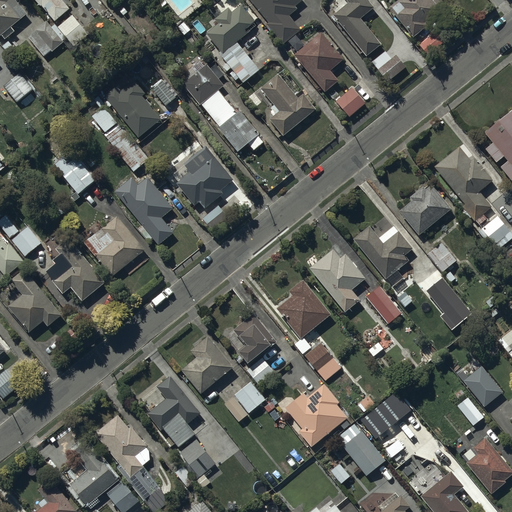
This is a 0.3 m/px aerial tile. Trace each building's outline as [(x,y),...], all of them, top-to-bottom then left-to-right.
[(0,0),(0,36),(1,36),(5,40),(15,32),(11,28),(27,15),(14,0),(0,0)] [(34,0),(55,22),(69,9),(61,0),(34,0)] [(250,7),(252,4),(268,23),(266,25),(283,45),(301,30),(289,16),(297,10),(295,7),(303,0),(246,0),(245,1),(250,7)] [(366,0),(346,0),(349,3),(333,16),(367,57),(381,45),(361,20),(374,9),(366,0)] [(401,0),(390,9),(392,11),(413,38),(444,14),(433,0),(401,0)] [(218,24),(206,34),(221,52),(219,54),(227,64),(221,68),(225,73),(231,69),(234,72),(230,75),(236,81),(239,79),(243,84),(260,70),(237,43),(250,32),(248,28),(255,23),(241,5),(232,13),(229,8),(215,20),(218,24)] [(36,32),(29,38),(44,57),(51,51),(52,52),(68,40),(74,47),(89,35),(73,16),(58,28),(55,25),(52,27),(47,21),(35,31),(36,32)] [(437,29),(419,45),(428,56),(447,40),(437,29)] [(294,56),(325,93),(339,81),(330,72),(344,60),(322,33),(294,56)] [(192,45),(185,37),(169,50),(176,59),(192,45)] [(385,52),(372,62),(388,82),(406,67),(396,55),(391,59),(385,52)] [(184,74),(187,76),(181,81),(200,106),(202,105),(219,128),(218,128),(237,153),(248,144),(254,151),(264,143),(258,135),(259,135),(240,111),(238,113),(219,89),(223,86),(207,66),(205,67),(201,61),(184,74)] [(285,69),(260,89),(274,106),(271,109),(276,115),(269,120),(283,137),(316,110),(303,95),(298,99),(296,96),(303,90),(285,69)] [(33,89),(20,73),(4,86),(17,102),(33,89)] [(116,87),(105,96),(138,139),(162,120),(142,97),(146,95),(134,81),(120,93),(116,87)] [(155,89),(153,90),(166,106),(176,98),(163,82),(159,85),(157,83),(153,86),(155,89)] [(352,87),(335,100),(343,110),(360,98),(352,87)] [(92,117),(106,134),(104,135),(133,173),(149,160),(104,107),(92,117)] [(511,111),(485,133),(493,143),(486,149),(497,163),(504,157),(508,162),(501,167),(511,181),(511,111)] [(190,173),(176,184),(195,207),(200,203),(205,209),(223,195),(221,192),(234,181),(206,147),(183,165),(190,173)] [(460,147),(434,168),(465,205),(463,207),(465,210),(461,213),(468,221),(472,217),(475,221),(476,221),(480,226),(488,219),(484,214),(492,208),(479,192),(493,181),(475,159),(472,162),(460,147)] [(73,149),(54,164),(78,195),(97,180),(73,149)] [(138,186),(132,179),(115,192),(142,226),(138,229),(148,242),(152,238),(158,246),(174,233),(162,219),(173,209),(148,178),(138,186)] [(413,201),(400,212),(419,236),(451,210),(432,186),(426,191),(423,188),(410,198),(413,201)] [(0,220),(0,225),(11,238),(21,229),(8,214),(0,220)] [(511,233),(497,216),(482,230),(495,245),(511,233)] [(95,235),(84,243),(112,278),(145,251),(117,217),(102,229),(106,235),(99,240),(95,235)] [(384,243),(370,226),(353,240),(386,280),(409,261),(405,256),(413,249),(398,232),(384,243)] [(29,227),(28,228),(12,241),(25,257),(43,243),(29,227)] [(0,270),(5,277),(24,262),(9,244),(8,245),(0,235),(0,270)] [(106,282),(69,239),(57,249),(61,255),(53,262),(56,266),(47,273),(54,281),(52,282),(63,295),(71,288),(82,302),(106,282)] [(457,261),(442,243),(427,255),(442,273),(446,270),(448,273),(454,267),(452,265),(457,261)] [(333,250),(310,269),(345,313),(361,301),(352,291),(366,280),(345,254),(340,258),(333,250)] [(61,316),(25,270),(11,281),(22,295),(8,307),(29,333),(44,322),(48,327),(61,316)] [(441,317),(452,331),(473,313),(442,278),(426,292),(445,313),(441,317)] [(331,315),(303,281),(289,292),(293,296),(277,309),(301,339),(331,315)] [(414,285),(397,298),(411,315),(427,302),(414,285)] [(366,297),(388,325),(402,314),(401,312),(403,311),(395,302),(393,303),(391,300),(393,298),(387,291),(386,292),(380,286),(366,297)] [(239,353),(248,365),(267,349),(268,351),(272,347),(271,346),(276,342),(253,314),(234,331),(247,347),(239,353)] [(511,330),(499,342),(511,357),(511,330)] [(182,371),(201,395),(236,365),(227,353),(223,356),(208,337),(191,351),(196,358),(182,371)] [(312,348),(304,338),(295,345),(303,355),(312,348)] [(321,342),(305,356),(326,381),(342,368),(321,342)] [(456,373),(484,408),(503,393),(482,367),(481,367),(476,361),(471,365),(476,371),(468,377),(461,369),(456,373)] [(20,387),(7,370),(0,375),(0,395),(3,400),(20,387)] [(161,431),(164,429),(178,448),(195,434),(188,425),(200,415),(171,377),(157,388),(166,400),(147,414),(161,431)] [(252,382),(251,382),(224,404),(239,422),(266,400),(252,382)] [(299,433),(312,448),(347,418),(337,405),(340,403),(324,384),(307,398),(304,395),(286,409),(302,429),(299,433)] [(369,397),(358,406),(364,413),(375,404),(369,397)] [(468,398),(457,407),(473,426),(484,418),(468,398)] [(127,481),(144,502),(160,489),(139,463),(142,460),(138,454),(147,447),(132,428),(130,430),(118,416),(95,434),(120,465),(117,468),(127,481)] [(343,447),(367,477),(386,462),(362,431),(361,432),(355,424),(339,437),(345,445),(343,447)] [(436,435),(420,448),(435,466),(451,453),(436,435)] [(467,463),(466,464),(492,495),(506,483),(505,481),(511,475),(511,470),(506,463),(507,462),(502,456),(500,456),(486,438),(473,449),(472,448),(469,450),(467,448),(464,451),(466,454),(462,457),(467,463)] [(206,449),(207,450),(208,450),(209,451),(210,451),(211,451),(212,451),(213,450),(214,450),(214,449),(215,449),(215,448),(216,448),(216,447),(216,446),(216,445),(216,444),(216,443),(216,442),(215,441),(214,440),(213,439),(212,439),(211,439),(210,439),(209,439),(208,439),(207,439),(207,440),(206,440),(206,441),(205,441),(205,442),(205,443),(204,444),(204,445),(204,446),(205,447),(205,448),(206,449)] [(70,485),(88,506),(118,480),(86,441),(73,453),(87,471),(70,485)] [(180,453),(181,454),(200,478),(216,465),(197,441),(180,453)] [(187,488),(195,481),(175,457),(167,463),(187,488)] [(341,485),(350,477),(339,464),(330,472),(341,485)] [(419,474),(409,483),(432,511),(468,511),(455,495),(465,487),(452,471),(446,476),(445,475),(440,479),(441,480),(433,486),(427,479),(424,481),(419,474)] [(42,508),(36,511),(77,511),(53,479),(38,491),(45,499),(38,504),(42,508)] [(131,511),(142,504),(125,483),(108,496),(120,511),(131,511)] [(394,494),(372,493),(359,504),(365,511),(414,511),(401,496),(399,497),(396,492),(394,494)] [(210,511),(203,502),(189,511),(210,511)]
